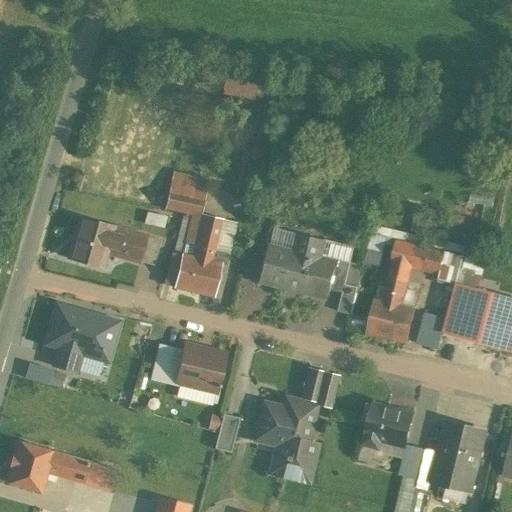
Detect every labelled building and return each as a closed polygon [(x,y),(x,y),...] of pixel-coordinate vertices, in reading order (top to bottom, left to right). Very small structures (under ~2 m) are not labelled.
[(112,227),(81,218),(69,257),(101,266),(105,252),(137,261),(145,236),(112,227)] [(199,259),(182,254),(174,287),(213,296),(220,264),(225,266),(228,254),(214,250),(218,233),(202,230),(199,259)] [(297,253),(266,246),(257,281),(285,287),(285,285),(329,296),(330,289),(342,292),(344,285),(332,282),(336,263),(319,259),(324,240),(302,234),(297,253)] [(378,284),(366,332),(406,343),(415,308),(403,304),(409,283),(388,277),(386,286),(378,284)] [(448,332),(511,346),(511,291),(460,280),(448,332)] [(89,314),(56,305),(45,343),(78,353),(84,334),(111,342),(116,323),(89,315),(89,314)] [(224,354),(185,344),(176,382),(215,392),(216,386),(219,387),(219,384),(217,384),(224,354)] [(108,395),(111,383),(86,376),(82,387),(108,395)] [(297,400),(294,410),(263,402),(254,439),(287,448),(284,461),(287,462),(283,477),(309,483),(318,445),(307,442),(316,405),(297,400)] [(414,414),(372,403),(372,404),(367,403),(362,444),(378,448),(381,440),(406,447),(414,414)] [(211,426),(222,429),(218,445),(235,450),(244,416),(215,409),(211,426)] [(485,431),(452,423),(444,455),(438,454),(432,482),(446,485),(448,479),(472,485),(485,431)] [(90,462),(17,441),(6,482),(40,492),(46,473),(83,483),(90,462)]
